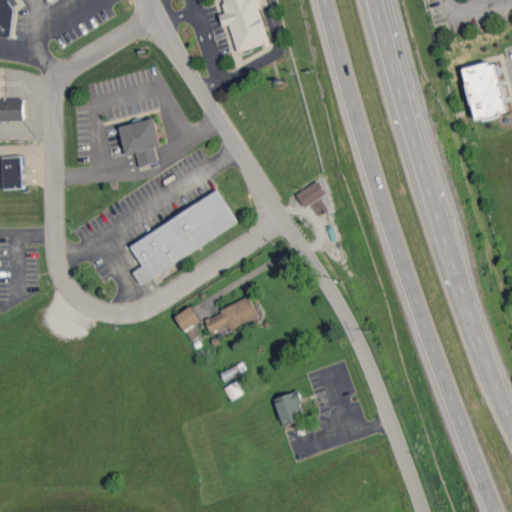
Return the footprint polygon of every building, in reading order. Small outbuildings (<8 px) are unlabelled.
[(0,0),(0,36),(11,38),(15,0),(0,0)] [(223,0),(227,13),(221,14),(224,25),(231,23),(239,51),(271,43),(259,0),(223,0)] [(489,61),(463,68),(468,83),(467,83),(472,104),(474,105),(478,119),(485,117),(486,120),(502,115),(502,112),(509,110),(505,97),(508,96),(504,83),(502,84),(496,63),(490,65),(489,61)] [(0,120),(25,120),(24,99),(0,99),(0,120)] [(162,146),(156,118),(121,126),(127,154),(137,152),(140,167),(159,163),(156,147),(162,146)] [(25,188),(24,156),(4,157),(5,189),(25,188)] [(327,193),(318,180),(298,195),(306,207),(327,193)] [(131,244),(144,266),(135,272),(141,282),(240,224),(221,191),(131,244)] [(319,216),(330,209),(322,198),(312,204),(319,216)] [(259,317),(251,297),(205,317),(211,332),(229,324),(231,329),(259,317)] [(185,330),(201,320),(192,306),(176,315),(185,330)] [(187,330),(192,340),(202,335),(196,325),(187,330)] [(285,426),(306,418),(301,404),(304,402),(299,390),(275,399),(285,426)]
